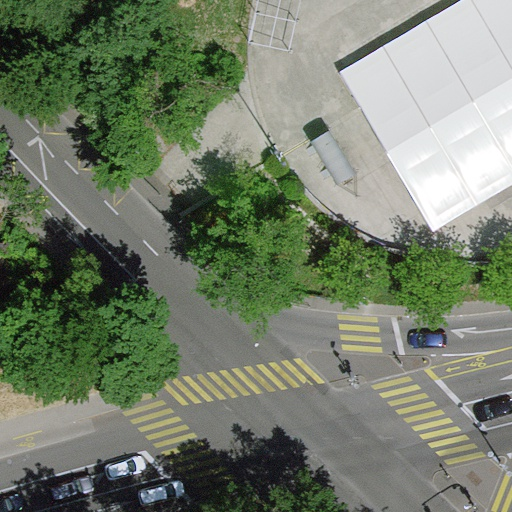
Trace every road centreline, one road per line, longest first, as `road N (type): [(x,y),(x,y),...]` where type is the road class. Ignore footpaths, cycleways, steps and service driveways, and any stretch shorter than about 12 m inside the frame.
road 1 (tertiary): [(511,330),(370,335),(276,324),(182,299)]
road 2 (tertiary): [(182,299),(0,105)]
road 3 (tertiary): [(316,438),(511,408)]
road 4 (tertiary): [(316,438),(182,299)]
road 5 (tertiary): [(157,462),(197,413),(207,356),(182,299)]
road 6 (tertiary): [(0,503),(157,462)]
road 7 (tertiary): [(157,462),(316,438)]
